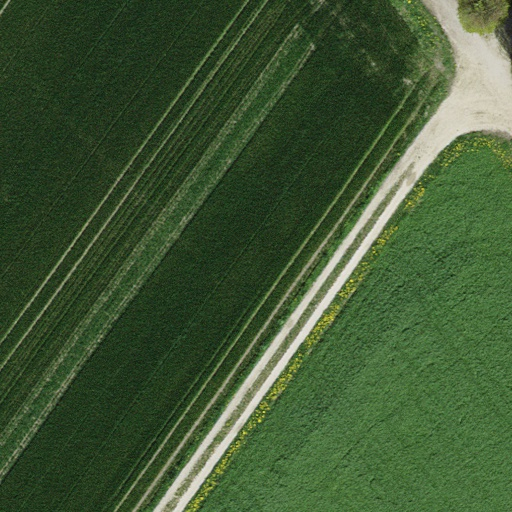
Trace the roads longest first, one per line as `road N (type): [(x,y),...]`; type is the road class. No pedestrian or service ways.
road 1 (track): [(168,511),(511,26)]
road 2 (track): [(429,0),(511,112)]
